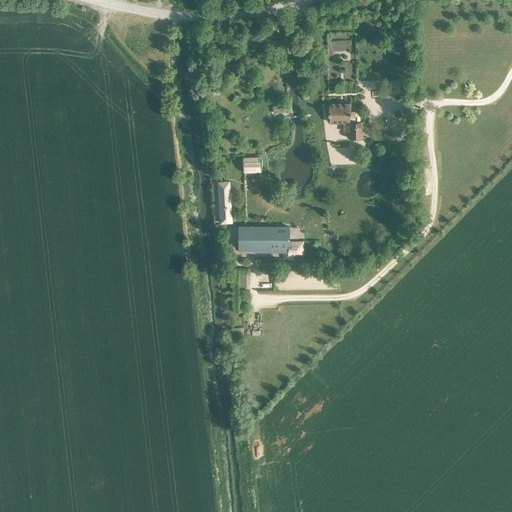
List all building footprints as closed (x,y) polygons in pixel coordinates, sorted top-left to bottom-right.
[(349,137),(361,137),(361,133),(365,133),(365,125),(360,125),(360,122),(355,122),(355,114),(349,114),(349,104),(329,104),(329,123),(344,123),(344,131),(349,131),(349,137)] [(244,171),(260,171),(259,158),(243,159),(244,171)] [(221,224),(231,224),(228,182),(218,183),(221,224)] [(289,247),(289,227),(239,227),(238,249),(255,249),(255,251),(283,251),(289,251),(289,247)] [(289,251),(283,251),(283,259),(297,259),(297,247),(289,247),(289,251)] [(242,312),(242,291),(232,291),(232,312),(242,312)]
